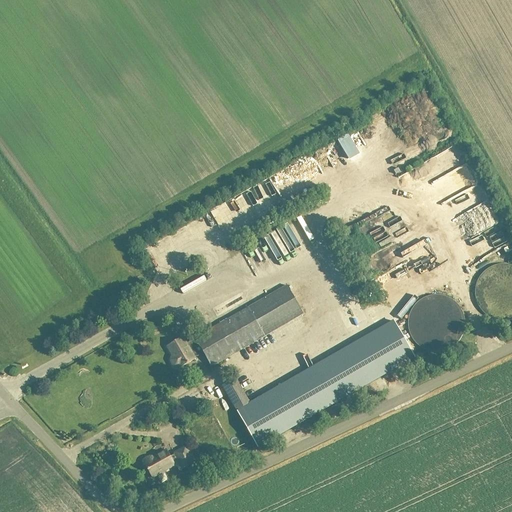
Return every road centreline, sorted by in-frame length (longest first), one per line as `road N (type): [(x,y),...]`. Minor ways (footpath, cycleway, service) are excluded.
road 1 (unclassified): [(157,511),(511,346)]
road 2 (unclassified): [(114,511),(9,402)]
